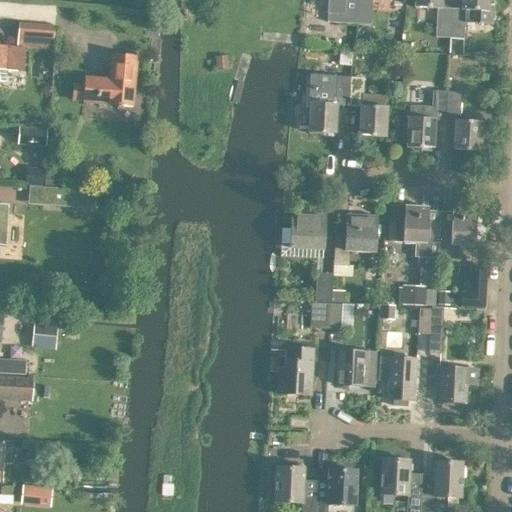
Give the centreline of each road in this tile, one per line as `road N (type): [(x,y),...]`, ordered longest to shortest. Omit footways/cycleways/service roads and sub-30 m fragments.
road 1 (residential): [(511,194),(498,185),(322,176)]
road 2 (residential): [(312,430),(503,438)]
road 3 (residential): [(503,438),(511,267)]
